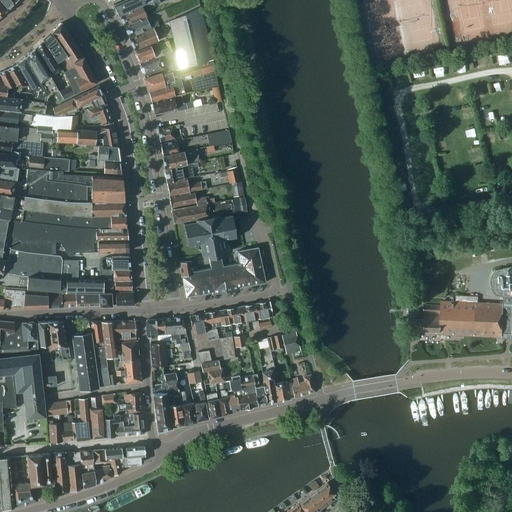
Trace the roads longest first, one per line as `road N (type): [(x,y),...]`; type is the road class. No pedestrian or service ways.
road 1 (residential): [(179,310),(276,291),(201,0)]
road 2 (residential): [(179,310),(147,122),(100,0)]
road 3 (residential): [(64,10),(113,92),(126,134),(140,311)]
road 4 (unclassified): [(322,399),(425,377),(511,373)]
road 5 (unclassified): [(160,449),(193,431),(316,401)]
road 6 (unclassified): [(23,511),(129,477),(156,463),(160,449)]
road 7 (unclassified): [(150,438),(0,450)]
road 8 (residential): [(140,311),(0,314)]
